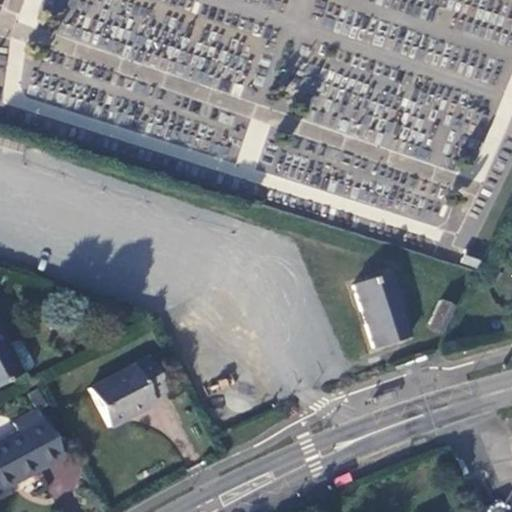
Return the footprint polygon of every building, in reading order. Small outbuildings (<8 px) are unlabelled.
[(463,249),(458,262),(474,267),(478,254),(463,249)] [(351,285),(372,349),(408,337),(387,274),(351,285)] [(439,301),(428,324),(442,331),(453,307),(439,301)] [(442,331),(428,324),(426,329),(440,335),(442,331)] [(0,385),(20,375),(4,346),(0,337),(0,385)] [(14,341),(4,346),(20,375),(30,370),(31,364),(19,343),(14,341)] [(88,390),(108,427),(152,404),(150,399),(164,391),(146,358),(88,390)] [(0,440),(0,490),(61,458),(36,411),(10,424),(15,433),(0,440)]
